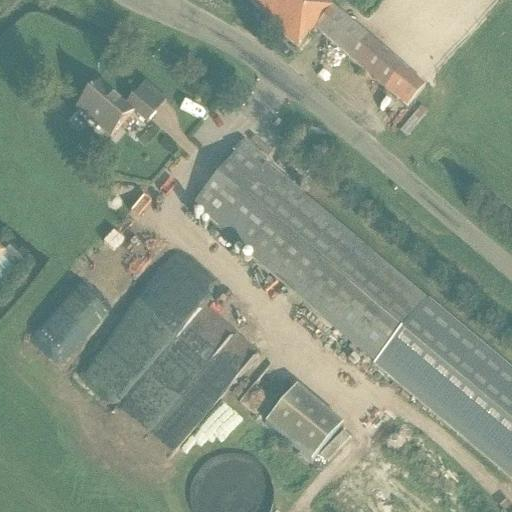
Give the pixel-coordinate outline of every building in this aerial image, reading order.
[(253,0),(249,5),(275,27),(273,29),(297,50),(314,31),(407,110),(425,88),(320,0),(253,0)] [(430,52),(437,46),(414,24),(407,31),(430,52)] [(97,86),(77,109),(111,139),(133,113),(147,125),(156,113),(135,95),(123,109),(97,86)] [(192,94),(187,102),(206,115),(211,107),(192,94)] [(265,160),(246,145),(192,209),(376,362),(373,365),(511,481),(511,372),(262,163),(265,160)] [(189,249),(125,320),(148,341),(212,271),(189,249)] [(192,384),(177,406),(196,418),(210,396),(192,384)] [(295,384),(263,422),(310,461),(341,423),(295,384)] [(237,386),(173,453),(186,465),(250,399),(237,386)] [(255,427),(263,414),(254,409),(246,421),(255,427)]
